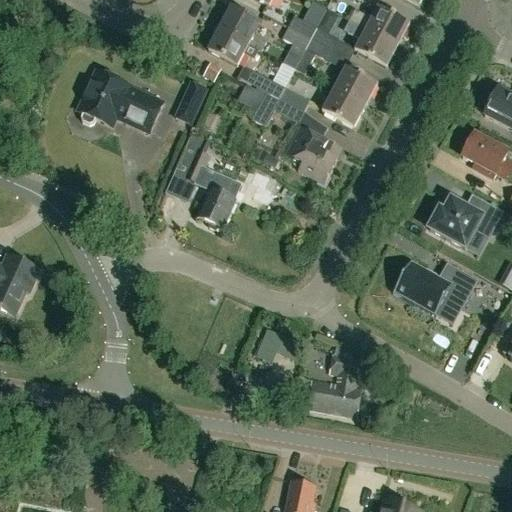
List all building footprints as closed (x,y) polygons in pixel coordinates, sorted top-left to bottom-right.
[(250,0),(269,9),(273,0),(278,0),(284,3),(286,0),(250,0)] [(399,0),(419,10),(424,0),(399,0)] [(366,33),(398,50),(410,27),(378,11),(372,22),(355,13),(349,24),(366,33)] [(219,32),(258,54),(260,55),(265,45),(253,38),(259,27),(230,12),(219,32)] [(293,19),(287,31),(310,43),(311,41),(316,31),(293,19)] [(310,43),(287,31),(281,43),(292,48),(282,67),(294,73),(310,43)] [(316,31),(311,41),(349,62),(355,52),(316,31)] [(258,54),(219,32),(208,55),(237,70),(243,57),(253,63),(258,54)] [(398,50),(366,33),(355,54),(387,71),(398,50)] [(311,41),(310,43),(294,73),(304,78),(314,58),(343,73),(349,62),(311,41)] [(332,80),(326,90),(366,111),(379,83),(349,65),(339,84),(332,80)] [(220,72),(209,66),(203,79),(213,84),(220,72)] [(279,102),(285,91),(243,69),(237,81),(256,92),(257,91),(279,102)] [(96,75),(78,115),(82,117),(80,121),(82,125),(89,129),(94,127),(96,123),(111,130),(117,117),(150,132),(148,135),(149,136),(162,106),(129,91),(130,90),(96,75)] [(192,82),(173,119),(190,127),(209,90),(192,82)] [(511,93),(499,87),(495,91),(492,95),(485,107),(489,109),(484,119),(497,126),(511,133),(511,93)] [(366,111),(326,90),(321,100),(328,104),(322,116),(354,132),(366,111)] [(257,91),(256,92),(242,118),(265,131),(274,114),(297,126),(303,115),(279,102),(257,91)] [(309,104),(285,91),(279,102),(303,115),(309,104)] [(298,175),(324,189),(337,165),(336,164),(343,150),(323,137),(301,127),(285,159),(302,168),(298,175)] [(192,135),(157,213),(163,216),(170,199),(187,207),(196,186),(198,187),(201,179),(207,181),(214,166),(209,164),(210,161),(204,158),(211,143),(192,135)] [(496,177),(507,183),(511,185),(511,165),(504,162),(507,155),(474,138),(462,160),(480,170),(478,175),(493,182),(496,177)] [(262,165),(275,172),(278,164),(266,158),(262,165)] [(283,184),(267,177),(266,180),(258,176),(251,190),(268,198),(270,194),(277,197),(283,184)] [(211,192),(197,221),(207,226),(209,231),(214,233),(218,231),(221,232),(235,203),(234,203),(239,192),(218,182),(213,193),(211,192)] [(434,214),(427,226),(431,228),(428,232),(465,252),(473,236),(487,244),(496,228),(503,215),(472,195),(468,203),(451,194),(444,206),(440,204),(436,210),(434,214)] [(0,313),(1,314),(1,315),(4,317),(4,316),(14,320),(29,287),(32,289),(39,273),(7,258),(0,273),(0,313)] [(411,265),(393,296),(435,319),(444,302),(462,312),(478,284),(447,267),(439,280),(411,265)] [(511,292),(511,281),(503,277),(498,286),(511,294),(511,292)] [(261,351),(304,367),(310,350),(267,334),(261,351)] [(306,411),(356,420),(361,392),(356,391),(361,361),(352,359),(352,355),(335,348),(334,356),(330,376),(337,377),(336,387),(312,383),(306,411)] [(311,511),(316,490),(291,485),(285,511),(311,511)]
